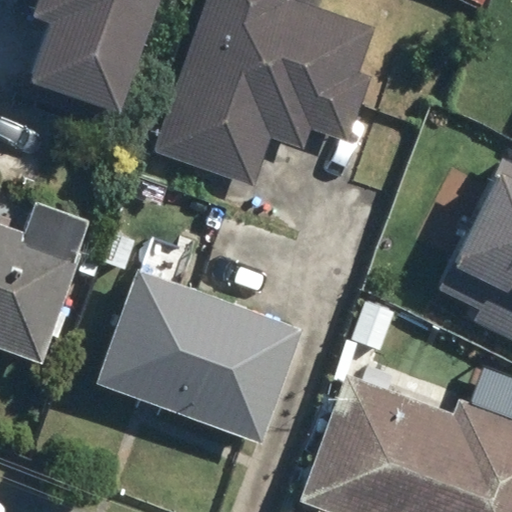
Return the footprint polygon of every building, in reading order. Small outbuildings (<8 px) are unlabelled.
[(43,0),(18,77),(119,111),(156,0),(43,0)] [(199,0),(150,151),(250,183),(267,133),(301,144),(308,125),(345,137),(366,72),(353,68),(368,21),(301,0),(199,0)] [(511,180),(501,175),(444,289),(480,306),(474,317),(511,335),(511,180)] [(0,227),(0,350),(34,363),(76,257),(0,227)] [(129,265),(86,380),(256,443),(298,327),(129,265)] [(343,370),(294,498),(330,511),(511,511),(511,414),(460,395),(453,412),(343,370)]
